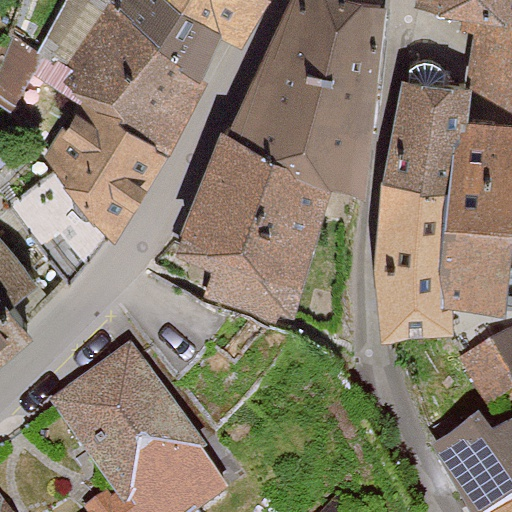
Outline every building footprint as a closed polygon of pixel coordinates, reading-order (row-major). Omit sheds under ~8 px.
[(125,0),(77,73),(99,94),(173,144),(218,73),(130,0),(125,0)] [(130,0),(218,73),(261,0),(130,0)] [(325,157),(351,165),(369,0),(296,0),(233,122),(325,157)] [(511,1),(481,1),(483,75),(511,84),(511,1)] [(472,64),(416,60),(396,155),(388,312),(449,292),(511,297),(511,115),(468,112),(472,64)] [(173,144),(99,94),(54,157),(130,214),(173,144)] [(233,122),(226,120),(170,266),(270,304),(325,157),(233,122)] [(130,214),(54,157),(12,209),(78,280),(130,214)] [(0,294),(0,344),(25,323),(0,294)] [(511,331),(463,366),(494,410),(511,397),(511,331)] [(0,511),(207,511),(227,498),(131,361),(61,410),(126,503),(112,511),(0,511)] [(485,420),(440,452),(483,511),(501,511),(511,504),(511,433),(500,442),(485,420)]
